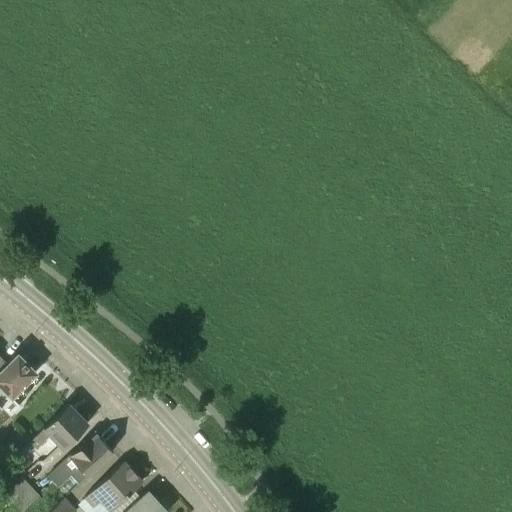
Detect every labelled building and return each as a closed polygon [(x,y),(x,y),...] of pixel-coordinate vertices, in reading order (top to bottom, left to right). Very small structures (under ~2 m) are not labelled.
[(0,426),(10,416),(0,407),(36,372),(17,353),(0,369),(0,426)] [(63,448),(87,424),(67,404),(29,439),(35,447),(42,442),(49,435),(63,448)] [(77,484),(112,451),(93,431),(46,474),(57,486),(69,474),(77,484)] [(109,510),(142,480),(123,460),(83,496),(92,506),(99,500),(109,510)] [(0,497),(8,506),(29,485),(19,475),(0,492),(0,497)] [(29,485),(8,506),(13,511),(21,511),(39,496),(29,485)] [(153,499),(147,492),(125,511),(110,511),(109,511),(107,511),(165,511),(163,509),(166,507),(156,496),(153,499)] [(73,511),(75,511),(63,497),(47,511),(73,511)]
